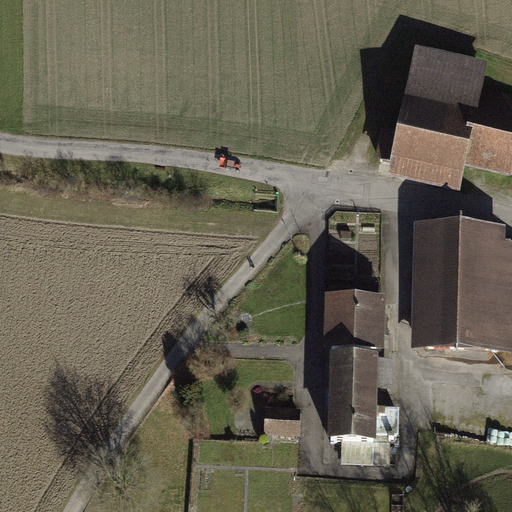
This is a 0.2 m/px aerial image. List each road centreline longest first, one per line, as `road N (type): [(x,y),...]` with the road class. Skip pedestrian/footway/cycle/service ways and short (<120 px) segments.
road 1 (unclassified): [(511,220),(203,162),(0,143)]
road 2 (track): [(76,511),(179,356),(322,182)]
